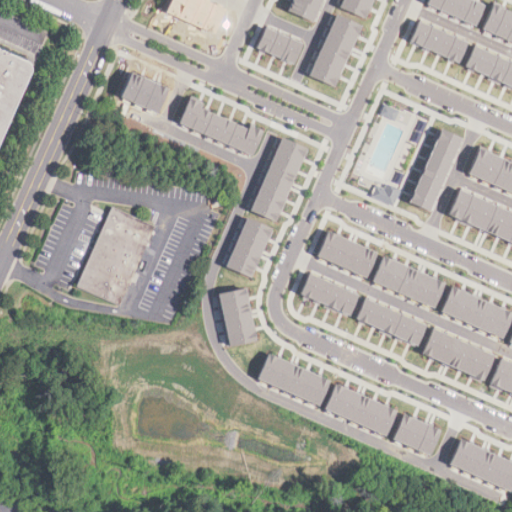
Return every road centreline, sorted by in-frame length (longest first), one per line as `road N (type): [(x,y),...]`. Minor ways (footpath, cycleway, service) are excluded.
road 1 (residential): [(404,0),(279,285),(277,311)]
road 2 (tertiary): [(0,265),(118,0)]
road 3 (residential): [(277,311),(294,329),(511,427)]
road 4 (residential): [(350,121),(136,25),(108,24)]
road 5 (residential): [(108,24),(343,135)]
road 6 (residential): [(511,281),(318,195)]
road 7 (residential): [(511,125),(375,66)]
